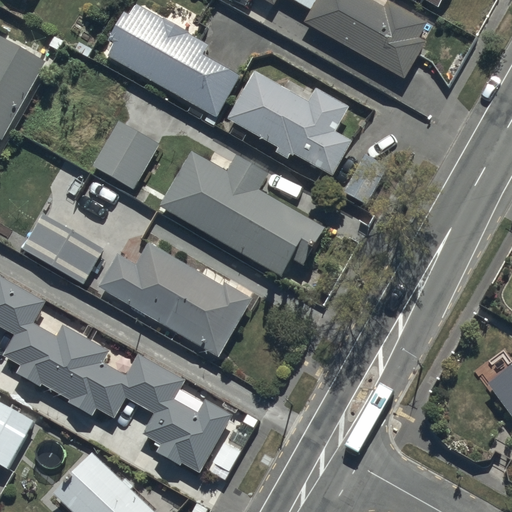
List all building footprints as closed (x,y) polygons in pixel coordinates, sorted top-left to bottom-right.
[(305,0),(317,7),(310,19),(403,73),(422,40),(412,34),(421,19),(388,0),(385,0),(382,7),(370,0),(305,0)] [(139,4),(111,54),(217,113),(240,71),(200,49),(205,41),(139,4)] [(0,135),(43,56),(0,33),(0,135)] [(235,112),(330,168),(347,139),(332,130),(346,106),(318,89),(309,104),(258,73),(235,112)] [(121,119),(95,167),(134,188),(160,140),(121,119)] [(193,152),(165,204),(286,269),(293,257),(302,262),(323,223),(256,186),(264,171),(237,156),(228,171),(193,152)] [(379,169),(364,160),(346,189),(361,198),(379,169)] [(25,245),(83,279),(105,241),(48,207),(25,245)] [(121,252),(102,287),(221,351),(251,296),(151,241),(140,261),(121,252)] [(0,321),(22,333),(10,354),(27,363),(22,373),(39,382),(41,377),(75,395),(72,400),(92,411),(96,403),(114,413),(125,392),(162,412),(151,433),(171,443),(166,451),(181,459),(182,456),(199,465),(225,418),(205,407),(198,419),(168,403),(180,380),(143,360),(130,383),(100,367),(106,355),(66,332),(60,342),(27,324),(37,305),(0,285),(0,321)] [(511,373),(488,391),(511,423),(511,373)] [(0,396),(0,458),(7,462),(33,415),(0,396)] [(159,511),(97,453),(59,492),(79,511),(159,511)]
